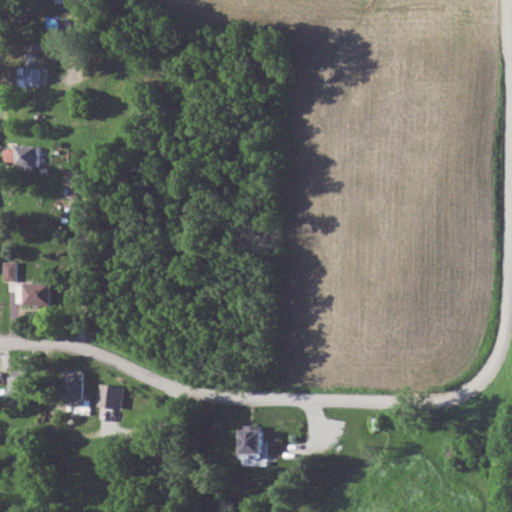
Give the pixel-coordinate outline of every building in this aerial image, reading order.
[(38,51),(21,51),(21,84),(41,84),(41,65),(38,65),(38,51)] [(43,144),(18,144),(18,168),(43,168),(43,144)] [(19,260),(5,260),(5,279),(19,279),(19,260)] [(54,281),(25,281),(25,303),(54,303),(54,281)] [(88,369),(66,369),(66,405),(88,405),(88,369)] [(31,371),(11,370),(10,403),(30,403),(31,371)] [(125,407),(126,384),(101,383),(100,406),(125,407)] [(269,456),(269,425),(246,425),(246,456),(269,456)]
